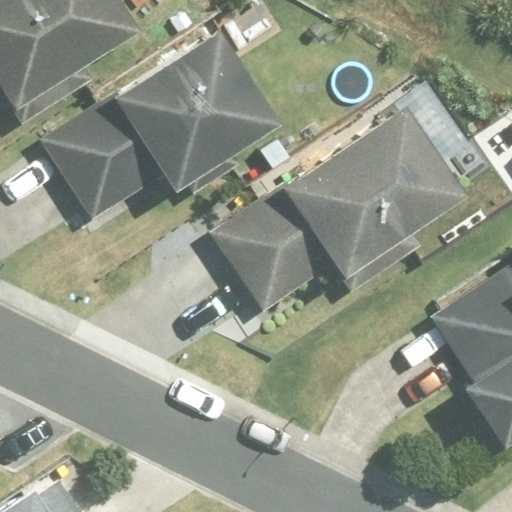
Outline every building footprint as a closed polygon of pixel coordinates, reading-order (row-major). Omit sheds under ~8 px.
[(116,0),(0,0),(0,95),(4,93),(20,120),(92,74),(82,58),(133,25),(116,0)] [(195,190),(239,161),(232,151),(279,119),(218,25),(42,139),(93,218),(164,172),(176,187),(188,180),(195,190)] [(402,99),(210,232),(263,310),(330,264),(349,292),(420,243),(408,227),(466,188),(402,99)] [(511,260),(424,317),(465,380),(449,390),(486,448),(511,431),(511,260)] [(32,486),(24,474),(0,489),(0,511),(79,511),(53,472),(32,486)]
